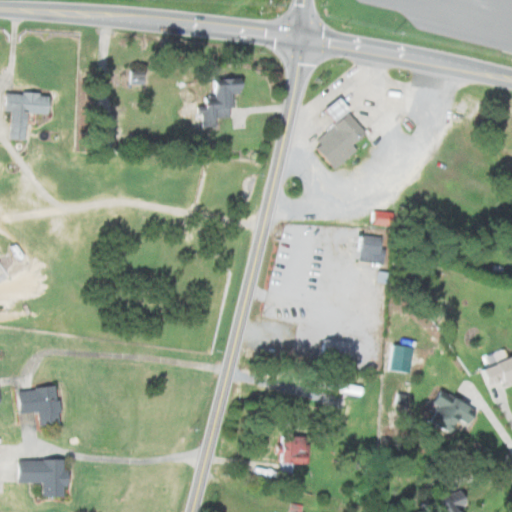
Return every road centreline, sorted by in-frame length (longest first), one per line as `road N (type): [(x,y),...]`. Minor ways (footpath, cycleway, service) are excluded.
road 1 (tertiary): [(190,511),(277,163),(304,0)]
road 2 (secondary): [(0,9),(301,37),(511,79)]
